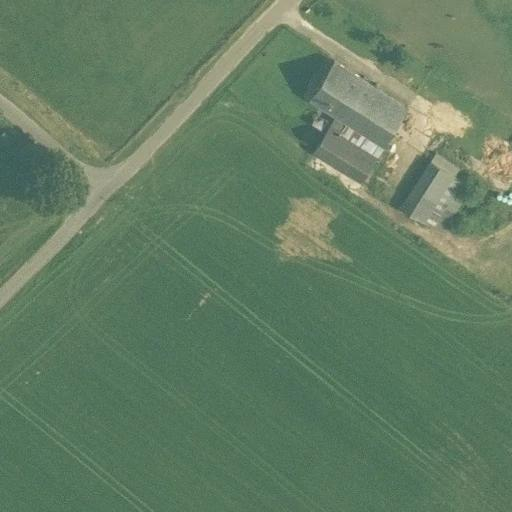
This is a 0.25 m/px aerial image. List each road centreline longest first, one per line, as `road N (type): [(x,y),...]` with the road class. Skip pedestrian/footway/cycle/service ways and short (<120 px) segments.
road 1 (unclassified): [(111,185),(287,0)]
road 2 (unclassified): [(0,300),(111,185)]
road 3 (unclassified): [(111,185),(0,103)]
